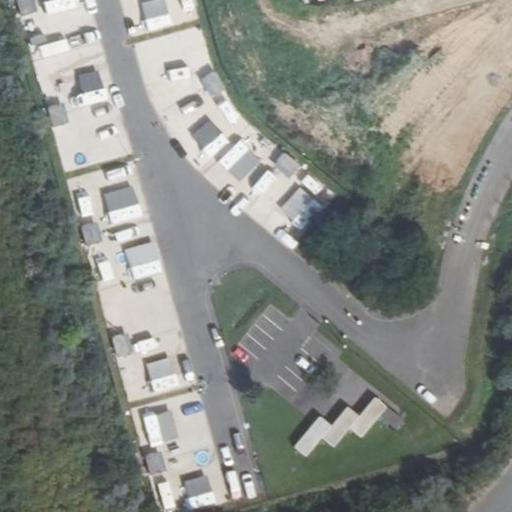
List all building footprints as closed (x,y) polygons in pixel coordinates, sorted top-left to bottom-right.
[(145,41),(149,54),(137,57),(141,72),(187,61),(180,32),(145,41)] [(183,99),(202,88),(196,76),(176,87),(183,99)] [(47,107),(53,125),(68,119),(62,102),(47,107)] [(216,155),(288,242),(334,204),(280,139),(260,155),(222,109),(201,127),(220,151),(216,155)] [(103,131),(73,134),(76,164),(105,162),(103,131)] [(95,174),(101,205),(131,199),(124,168),(95,174)] [(138,226),(111,230),(115,258),(142,254),(138,226)] [(107,299),(110,323),(133,320),(130,296),(107,299)] [(165,359),(135,363),(139,394),(169,390),(165,359)] [(307,456),(321,436),(335,446),(348,428),(363,437),(386,404),(373,395),(359,414),(345,405),(332,424),(317,414),(294,447),(307,456)]
